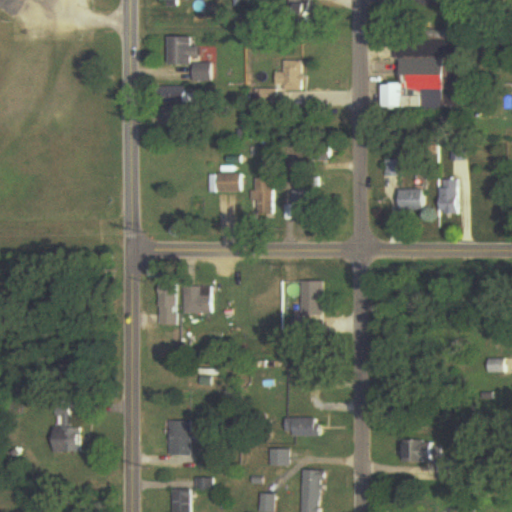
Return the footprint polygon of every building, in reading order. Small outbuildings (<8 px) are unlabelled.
[(298,0),(297,19),(309,20),(310,0),(298,0)] [(448,112),(450,59),(465,60),(466,36),(406,34),(404,84),(389,84),(388,110),(448,112)] [(174,38),(173,66),(198,66),(198,83),(216,83),(217,64),(201,64),(202,48),(197,48),(197,38),(174,38)] [(304,63),(286,63),(286,75),(280,75),(280,90),(264,90),(264,103),(281,103),(281,91),(304,91),(304,63)] [(197,88),(167,88),(167,104),(184,104),(183,120),(196,120),(197,88)] [(333,147),(313,147),(313,162),(333,162),(333,147)] [(389,177),(405,177),(405,160),(389,160),(389,177)] [(222,194),(244,194),(244,175),(222,175),(222,194)] [(277,180),(257,180),(257,203),(261,203),(261,215),(277,215),(277,180)] [(445,181),(445,214),(463,214),(463,181),(445,181)] [(431,212),(431,190),(406,190),(406,212),(431,212)] [(309,192),(293,192),(294,221),(309,221),(309,192)] [(162,327),(181,327),(181,285),(162,285),(162,327)] [(187,315),(214,315),(214,287),(187,287),(187,315)] [(294,287),(294,334),(313,334),(313,287),(294,287)] [(511,359),(491,359),(491,374),(511,374),(511,359)] [(85,428),(74,428),(74,406),(58,406),(58,454),(85,454),(85,428)] [(291,419),(291,437),(324,437),(324,419),(291,419)] [(175,457),(196,457),(196,422),(175,422),(175,457)] [(409,463),(445,463),(445,442),(409,442),(409,463)] [(297,450),(276,450),(276,467),(297,467),(297,450)] [(329,511),(329,471),(309,471),(308,511),(329,511)] [(179,491),(178,511),(196,511),(197,491),(179,491)] [(283,511),(283,495),(269,495),(268,511),(283,511)]
